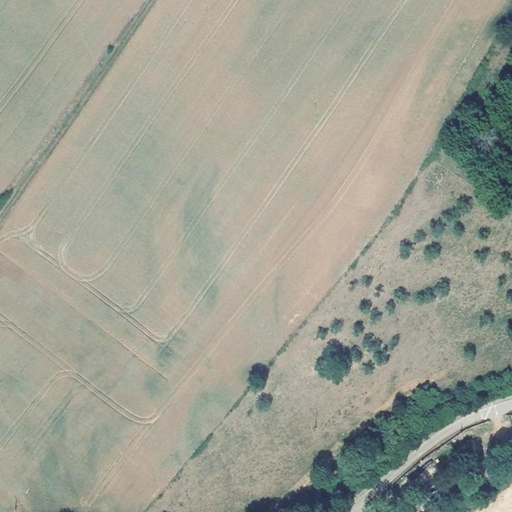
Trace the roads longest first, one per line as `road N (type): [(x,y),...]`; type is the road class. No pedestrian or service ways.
road 1 (track): [(150,0),(0,208)]
road 2 (unclassified): [(349,511),(450,432),(511,406)]
